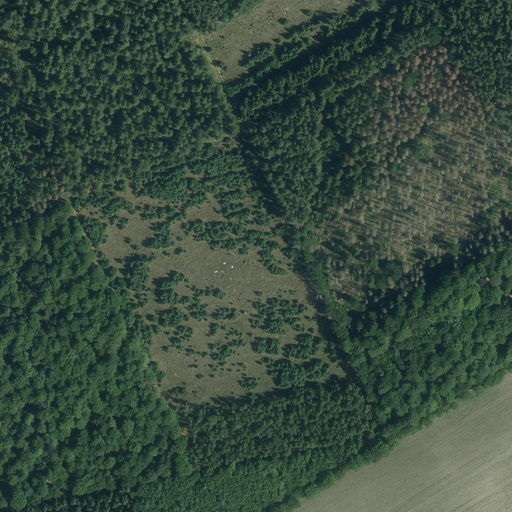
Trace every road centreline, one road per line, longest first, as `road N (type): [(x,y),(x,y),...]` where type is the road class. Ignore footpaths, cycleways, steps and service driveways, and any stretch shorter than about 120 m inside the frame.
road 1 (track): [(0,502),(388,435),(180,0)]
road 2 (track): [(450,0),(242,128),(0,229)]
road 3 (track): [(195,467),(0,47)]
road 4 (track): [(511,357),(261,511)]
